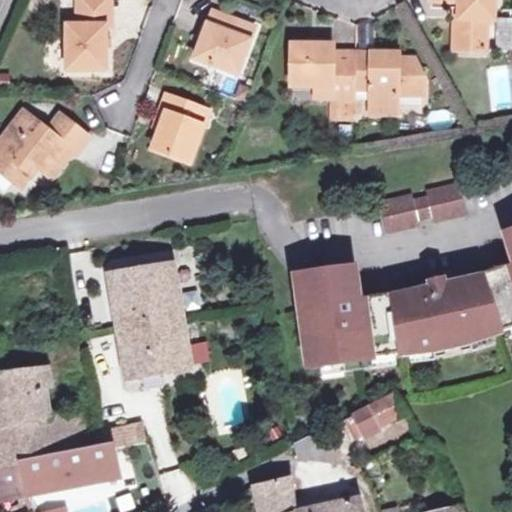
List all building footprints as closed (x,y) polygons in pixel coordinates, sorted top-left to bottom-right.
[(78,0),(78,12),(110,12),(109,0),(78,0)] [(430,0),(430,9),(454,9),(460,9),(459,52),(486,52),(487,22),(495,22),(495,0),(430,0)] [(452,52),(459,52),(460,9),(454,9),(452,52)] [(110,12),(78,12),(78,27),(68,27),(67,70),(104,70),(104,27),(110,27),(110,12)] [(213,13),(208,26),(220,31),(225,17),(213,13)] [(220,31),(208,26),(195,59),(237,75),(255,28),(225,17),(220,31)] [(291,88),(317,88),(333,88),(332,103),(355,103),(356,92),(356,55),(334,55),(333,47),(292,47),(291,88)] [(391,56),(356,55),(356,92),(372,92),(372,114),(398,114),(398,94),(425,95),(425,80),(414,61),(391,60),(391,56)] [(317,103),(332,103),(333,88),(317,88),(317,103)] [(167,97),(160,114),(166,116),(161,131),(154,149),(189,163),(208,112),(167,97)] [(445,109),(427,114),(431,130),(450,125),(445,109)] [(23,114),(12,128),(16,132),(1,152),(0,152),(0,171),(21,189),(34,174),(30,171),(34,164),(49,176),(70,150),(76,155),(88,140),(60,117),(48,132),(23,114)] [(154,129),(161,131),(166,116),(160,114),(154,129)] [(0,142),(0,150),(1,152),(16,132),(12,128),(0,142)] [(466,216),(460,193),(458,183),(425,191),(426,198),(413,201),(412,194),(379,202),(381,210),(386,234),(419,227),(417,219),(430,216),(432,224),(466,216)] [(298,277),(303,316),(309,368),(331,365),(331,361),(344,360),(345,363),(371,360),(371,356),(383,355),(383,358),(433,351),(433,345),(469,337),(470,341),(511,328),(511,232),(506,234),(511,252),(511,268),(511,269),(510,266),(480,275),(481,280),(447,287),(445,278),(428,281),(430,291),(394,298),(394,295),(362,299),(362,303),(358,303),(353,270),(298,277)] [(112,276),(119,327),(182,315),(175,267),(112,276)] [(182,315),(119,327),(127,379),(190,369),(182,315)] [(0,467),(21,464),(77,454),(70,419),(50,422),(40,372),(0,376),(0,467)] [(396,394),(365,410),(353,416),(363,436),(365,440),(381,432),(379,428),(407,414),(396,394)] [(354,440),(363,436),(353,416),(344,421),(354,440)] [(329,428),(295,446),(299,459),(337,463),(329,428)] [(100,450),(114,448),(125,446),(122,430),(97,434),(100,450)] [(119,479),(116,461),(114,448),(100,450),(77,454),(21,464),(29,498),(119,479)] [(242,449),(233,453),(237,461),(246,457),(242,449)] [(0,504),(29,498),(21,464),(0,467),(0,504)] [(355,474),(361,471),(358,465),(352,468),(355,474)] [(260,511),(296,511),(289,478),(255,487),(260,511)] [(360,511),(358,500),(356,492),(321,500),(323,507),(297,511),(360,511)] [(114,498),(118,511),(122,511),(135,508),(129,493),(114,498)]
